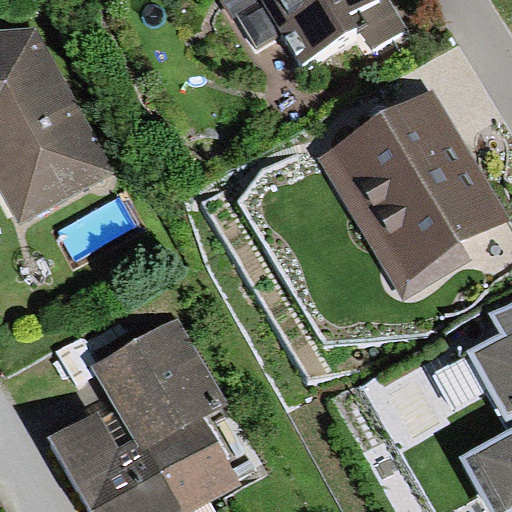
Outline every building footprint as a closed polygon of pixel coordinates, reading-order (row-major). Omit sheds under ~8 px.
[(372,54),(409,32),(389,0),(383,0),(381,2),(379,0),(220,0),(233,21),(235,19),(258,56),(283,41),(300,69),(360,34),(372,54)] [(0,180),(20,217),(115,174),(34,24),(0,25),(0,180)] [(464,242),(509,216),(435,90),(319,157),(403,302),(474,260),(464,242)] [(511,431),(462,459),(490,511),(510,511),(511,511),(511,308),(498,317),(507,335),(473,353),(509,420),(511,418),(511,431)] [(82,511),(182,511),(249,473),(167,337),(93,381),(135,453),(109,468),(86,429),(47,453),(82,511)]
